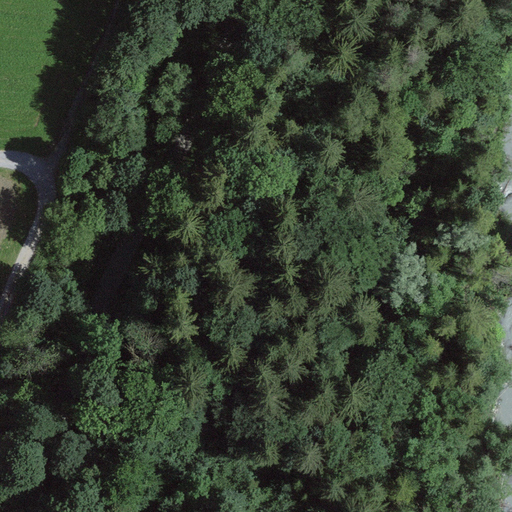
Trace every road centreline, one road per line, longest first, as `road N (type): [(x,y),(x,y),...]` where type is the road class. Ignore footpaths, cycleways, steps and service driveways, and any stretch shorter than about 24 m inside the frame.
road 1 (track): [(0,164),(39,169),(27,272),(0,330)]
road 2 (track): [(118,0),(67,145),(38,177)]
